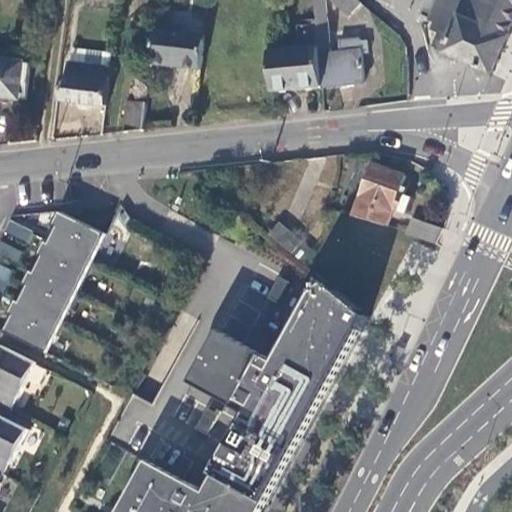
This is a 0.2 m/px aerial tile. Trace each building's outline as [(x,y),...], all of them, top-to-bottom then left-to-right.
[(331,0),(349,15),(360,2),(357,0),(331,0)] [(441,0),(432,23),(449,30),(458,34),(472,0),(441,0)] [(511,0),(472,0),(458,34),(449,30),(446,38),(440,35),(433,50),(493,76),(511,32),(511,0)] [(318,46),(322,89),(367,84),(364,56),(371,55),(370,43),(362,44),(362,41),(343,42),(344,53),(334,53),(329,6),(314,8),(318,46)] [(152,67),(202,73),(209,11),(190,9),(187,34),(157,29),(152,67)] [(272,94),(322,89),(318,46),(268,52),(272,94)] [(89,68),(110,70),(112,56),(91,53),(89,68)] [(0,101),(20,104),(20,103),(28,104),(32,70),(27,70),(27,68),(8,66),(9,57),(0,56),(0,101)] [(62,102),(105,108),(110,70),(89,68),(70,65),(68,80),(66,79),(62,102)] [(122,134),(144,132),(147,106),(125,102),(122,134)] [(349,215),(387,227),(392,210),(397,212),(409,174),(366,160),(349,215)] [(109,235),(62,213),(55,227),(59,229),(52,244),(94,265),(109,235)] [(36,232),(13,221),(7,233),(30,243),(36,232)] [(278,221),(267,235),(305,264),(315,251),(278,221)] [(25,253),(3,241),(0,247),(0,254),(19,265),(25,253)] [(44,258),(37,273),(80,294),(94,265),(52,244),(48,242),(40,256),(44,258)] [(16,272),(0,263),(0,278),(10,284),(16,272)] [(37,273),(33,271),(26,286),(30,287),(22,303),(65,324),(80,294),(37,273)] [(281,277),(270,298),(281,304),(293,284),(281,277)] [(174,474),(151,461),(122,511),(264,511),(358,339),(370,319),(321,283),(279,363),(222,332),(193,384),(251,416),(209,493),(184,480),(195,462),(183,455),(174,474)] [(22,303),(19,301),(11,315),(15,317),(7,333),(50,354),(65,324),(22,303)] [(21,401),(40,365),(4,347),(0,353),(0,405),(13,412),(20,400),(21,401)] [(220,415),(209,409),(198,429),(209,435),(220,415)] [(0,473),(6,477),(12,465),(13,466),(28,437),(0,421),(0,473)]
